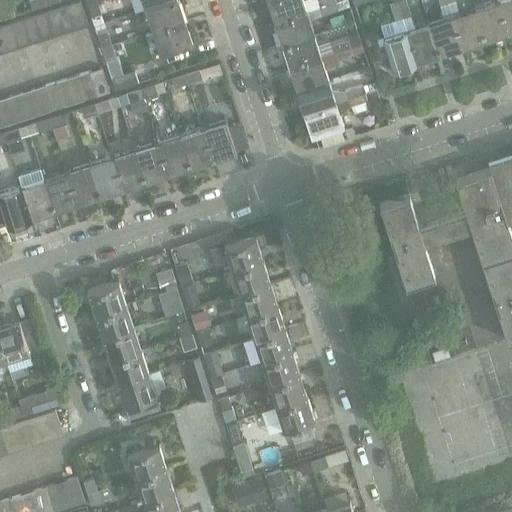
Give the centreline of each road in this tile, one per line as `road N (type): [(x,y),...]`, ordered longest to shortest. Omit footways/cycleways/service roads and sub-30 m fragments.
road 1 (residential): [(392,511),(282,185)]
road 2 (residential): [(36,265),(282,185)]
road 3 (residential): [(282,185),(511,112)]
road 4 (residential): [(223,0),(282,185)]
road 5 (residential): [(89,434),(36,265)]
